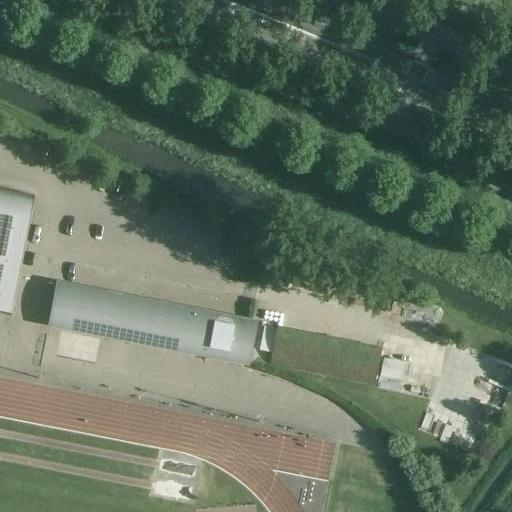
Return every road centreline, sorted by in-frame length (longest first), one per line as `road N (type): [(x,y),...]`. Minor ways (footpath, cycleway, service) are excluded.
road 1 (tertiary): [(197,14),(511,132)]
road 2 (tertiary): [(511,123),(232,0)]
